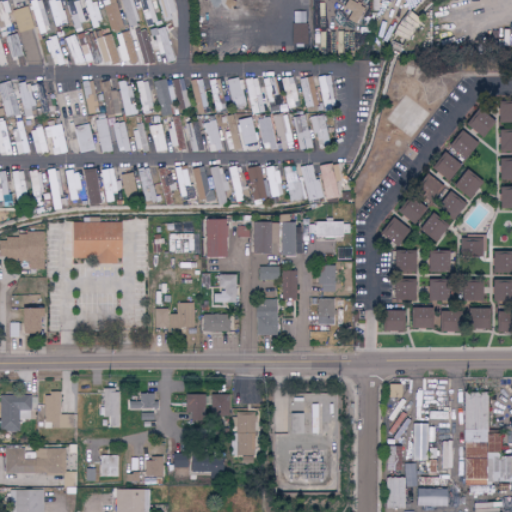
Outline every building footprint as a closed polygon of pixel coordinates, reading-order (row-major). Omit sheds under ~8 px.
[(42,0),(31,2),(37,34),(47,33),(42,0)] [(55,0),(47,2),(54,27),(66,24),(60,0),(55,0)] [(66,3),(74,30),(85,27),(76,0),(66,3)] [(97,0),(85,2),(88,29),(100,27),(97,0)] [(115,0),(109,0),(103,1),(108,31),(121,28),(115,0)] [(132,0),(124,0),(120,1),(125,28),(137,26),(132,0)] [(156,24),(151,0),(144,0),(142,0),(146,26),(156,24)] [(168,14),(173,14),(172,0),(159,0),(160,21),(169,21),(168,14)] [(342,8),(350,11),(347,21),(357,25),(363,6),(345,0),(342,8)] [(0,14),(0,28),(9,28),(8,2),(0,2),(0,14)] [(33,30),(28,7),(12,11),(17,33),(33,30)] [(307,24),(292,24),(292,44),(307,45),(307,24)] [(140,66),(155,62),(148,34),(157,32),(159,43),(156,43),(159,56),(163,55),(165,63),(172,62),(164,27),(133,34),(140,66)] [(136,63),(128,31),(118,34),(125,65),(136,63)] [(77,37),(86,66),(101,61),(91,32),(77,37)] [(6,36),(9,58),(20,57),(17,34),(6,36)] [(107,65),(118,63),(112,35),(101,37),(107,65)] [(82,63),(76,36),(65,38),(72,66),(82,63)] [(47,39),(50,66),(62,64),(58,38),(47,39)] [(321,111),(320,102),(315,102),(311,76),(299,78),(304,113),(321,111)] [(280,107),(275,77),(262,79),(267,109),(280,107)] [(286,105),(296,103),(292,77),(281,79),(286,105)] [(317,79),(321,112),(333,111),(329,77),(317,79)] [(248,114),(261,114),(259,78),(247,79),(248,114)] [(152,83),(161,118),(174,115),(165,79),(152,83)] [(198,112),(209,109),(201,79),(190,82),(198,112)] [(226,107),(220,79),(209,81),(215,110),(226,107)] [(241,79),(227,81),(231,105),(245,103),(241,79)] [(171,100),(187,96),(182,80),(167,84),(171,100)] [(92,81),(81,83),(86,115),(98,113),(92,81)] [(101,82),(105,116),(119,114),(115,81),(101,82)] [(148,81),(137,83),(141,112),(152,110),(148,81)] [(17,116),(12,82),(0,83),(0,93),(4,118),(17,116)] [(17,86),(25,119),(40,115),(32,82),(17,86)] [(136,114),(131,82),(118,84),(123,116),(136,114)] [(46,113),(42,83),(36,84),(40,114),(46,113)] [(511,103),(494,105),(495,124),(511,122),(511,103)] [(493,124),(475,109),(461,126),(479,140),(493,124)] [(286,115),(273,117),(277,148),(291,146),(286,115)] [(167,127),(171,150),(184,148),(179,116),(162,118),(163,127),(167,127)] [(222,118),(223,128),(228,127),(231,151),(239,150),(234,116),(222,118)] [(309,150),(305,116),(292,118),(296,151),(309,150)] [(245,151),(256,149),(251,117),(240,118),(245,151)] [(314,147),(327,145),(323,117),(310,118),(314,147)] [(272,151),(271,119),(258,119),(259,145),(268,145),(268,151),(272,151)] [(96,120),(98,154),(110,153),(108,120),(96,120)] [(17,155),(28,153),(22,121),(11,123),(17,155)] [(221,151),(215,121),(203,123),(209,153),(221,151)] [(0,152),(8,152),(5,123),(0,123),(0,152)] [(113,124),(115,152),(127,152),(126,123),(113,124)] [(136,152),(147,151),(144,123),(133,125),(136,152)] [(53,156),(66,153),(60,125),(44,128),(46,138),(50,138),(53,156)] [(74,126),(77,153),(91,151),(89,125),(74,126)] [(154,152),(165,150),(161,125),(149,127),(154,152)] [(45,153),(44,129),(32,129),(34,154),(45,153)] [(444,147),(463,161),(475,144),(455,130),(444,147)] [(496,152),(511,151),(511,130),(496,131),(496,152)] [(428,170),(443,181),(456,164),(442,153),(428,170)] [(511,159),(496,160),(496,181),(511,180),(511,159)] [(338,182),(337,164),(318,166),(321,200),(335,199),(334,182),(338,182)] [(173,169),(179,198),(190,196),(184,166),(173,169)] [(209,169),(216,205),(225,204),(222,193),(227,192),(221,166),(209,169)] [(251,201),(268,198),(265,180),(261,181),(258,166),(246,169),(251,201)] [(295,182),(293,166),(283,167),(287,202),(301,201),(299,182),(295,182)] [(300,167),(304,202),(320,200),(318,180),(313,181),(311,166),(300,167)] [(147,167),(136,170),(144,204),(156,200),(147,167)] [(232,200),(245,199),(241,167),(228,168),(232,200)] [(265,168),(268,198),(280,197),(277,167),(265,168)] [(168,168),(156,170),(163,206),(172,204),(170,193),(173,192),(168,168)] [(213,191),(206,191),(204,168),(191,169),(193,192),(201,191),(202,201),(214,200),(213,191)] [(104,204),(103,192),(97,192),(95,169),(82,170),(86,206),(104,204)] [(113,202),(112,193),(121,192),(120,181),(113,182),(112,169),(100,170),(104,203),(113,202)] [(50,197),(61,195),(57,170),(46,172),(50,197)] [(467,200),(480,182),(462,170),(450,188),(467,200)] [(27,200),(22,171),(11,173),(15,202),(27,200)] [(41,205),(39,193),(43,192),(39,171),(28,173),(34,207),(41,205)] [(68,202),(77,200),(75,191),(79,190),(77,171),(64,173),(68,202)] [(0,201),(8,200),(4,172),(0,172),(0,201)] [(119,175),(125,204),(137,202),(132,173),(119,175)] [(422,184),(420,183),(415,198),(432,205),(440,185),(424,179),(422,184)] [(511,187),(496,188),(496,209),(511,209),(511,187)] [(436,211),(453,220),(462,201),(445,192),(436,211)] [(394,214),(412,225),(423,207),(406,196),(394,214)] [(416,231),(432,243),(443,229),(427,217),(416,231)] [(392,245),(403,229),(390,218),(378,234),(392,245)] [(222,221),(201,221),(202,258),(223,258),(222,221)] [(117,223),(68,223),(68,258),(97,258),(97,263),(117,263),(117,223)] [(270,254),(270,244),(278,244),(279,224),(252,223),(251,254),(270,254)] [(281,223),(280,255),(302,256),(302,235),(295,235),(295,223),(281,223)] [(315,237),(348,237),(348,223),(314,223),(315,237)] [(248,227),(236,227),(236,237),(248,237),(248,227)] [(42,233),(16,233),(16,239),(0,238),(0,259),(28,260),(28,270),(41,270),(42,233)] [(191,234),(167,235),(168,253),(192,253),(191,234)] [(482,238),(457,238),(456,259),(482,259),(482,238)] [(351,248),(336,248),(336,260),(350,260),(351,248)] [(412,252),(391,252),(391,271),(412,271),(412,252)] [(425,274),(445,274),(446,252),(425,252),(425,274)] [(489,274),(510,274),(510,253),(489,252),(489,274)] [(334,267),(318,266),(318,292),(333,293),(334,267)] [(278,268),(259,268),(259,281),(278,281),(278,268)] [(280,299),(295,299),(296,272),(280,272),(280,299)] [(209,275),(200,275),(201,287),(209,287),(209,275)] [(236,276),(218,276),(218,292),(213,292),(213,303),(236,304),(236,276)] [(481,303),(481,280),(474,280),(474,276),(459,276),(459,302),(481,303)] [(445,301),(444,280),(424,280),(425,302),(445,301)] [(391,299),(412,300),(412,281),(391,281),(391,299)] [(489,282),(489,303),(510,302),(509,281),(489,282)] [(317,326),(334,325),(334,299),(317,300),(317,326)] [(275,337),(276,300),(264,300),(264,308),(255,307),(254,336),(275,337)] [(18,334),(36,334),(36,318),(39,318),(39,310),(18,309),(18,334)] [(168,310),(154,309),(153,328),(193,330),(194,315),(168,315),(168,310)] [(431,309),(407,309),(407,330),(431,330),(431,309)] [(488,330),(488,311),(461,311),(461,313),(436,313),(436,332),(459,332),(459,330),(488,330)] [(378,332),(402,333),(403,312),(378,312),(378,332)] [(202,332),(228,332),(228,315),(201,316),(202,332)] [(8,324),(8,339),(17,339),(17,324),(8,324)] [(388,397),(401,398),(401,385),(389,384),(388,397)] [(72,414),(59,414),(59,393),(43,393),(43,423),(50,423),(50,428),(72,428),(72,414)] [(102,416),(107,416),(107,426),(116,426),(117,393),(102,393),(102,416)] [(154,393),(138,394),(138,401),(128,402),(128,409),(154,408),(154,393)] [(0,395),(0,405),(0,431),(19,432),(19,420),(29,420),(30,396),(0,395)] [(285,395),(276,395),(274,433),(284,433),(284,426),(283,426),(284,410),(285,410),(285,395)] [(237,412),(236,455),(254,456),(255,413),(237,412)] [(288,434),(304,434),(304,413),(288,413),(288,434)] [(412,461),(426,461),(427,424),(413,424),(412,461)] [(451,442),(440,442),(440,469),(452,469),(451,442)] [(386,471),(400,472),(401,447),(387,446),(386,471)] [(3,473),(63,475),(63,488),(75,489),(76,472),(66,472),(66,449),(36,448),(35,459),(24,459),(24,449),(4,448),(3,473)] [(313,454),(289,454),(288,477),(313,478),(313,454)] [(222,455),(189,456),(189,472),(212,472),(212,477),(222,477),(222,455)] [(99,456),(99,476),(116,476),(116,456),(99,456)] [(161,476),(160,458),(143,459),(143,476),(161,476)] [(406,463),(406,487),(417,487),(417,475),(428,475),(428,463),(406,463)] [(96,481),(96,469),(84,468),(84,481),(96,481)] [(386,510),(403,509),(402,478),(385,478),(386,510)] [(41,511),(42,489),(8,490),(8,511),(41,511)] [(446,489),(415,489),(415,507),(446,506),(446,489)] [(500,511),(500,503),(474,504),(474,511),(500,511)]
